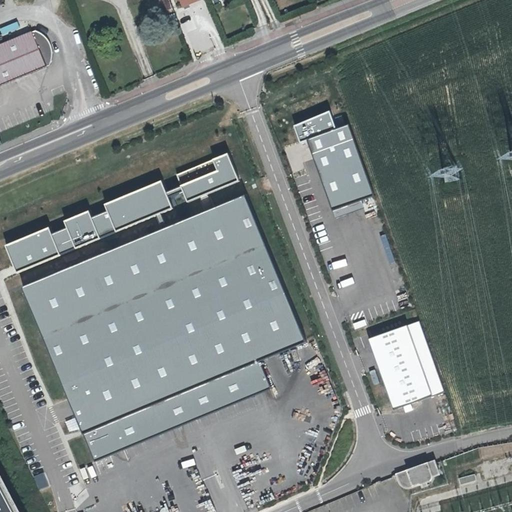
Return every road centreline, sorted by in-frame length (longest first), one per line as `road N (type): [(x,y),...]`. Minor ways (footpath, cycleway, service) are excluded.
road 1 (unclassified): [(236,68),(385,469)]
road 2 (primary): [(399,1),(236,68)]
road 3 (unclassified): [(94,129),(61,32),(30,17),(0,21)]
road 4 (primary): [(236,68),(94,129)]
road 5 (unclassified): [(385,469),(511,433)]
